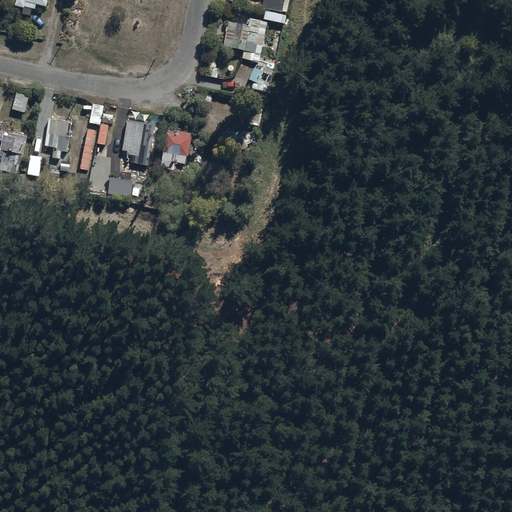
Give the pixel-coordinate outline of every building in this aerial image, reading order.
[(15,0),(14,6),(23,8),(24,7),(34,10),(36,5),(45,8),(47,0),(15,0)] [(284,0),(262,0),(261,9),(282,13),(284,0)] [(286,15),(265,11),(262,20),(284,24),(286,15)] [(248,25),(228,21),(223,47),(244,51),(242,60),(259,64),(266,29),(259,28),(261,21),(249,19),(248,25)] [(18,93),(13,111),(25,114),(30,96),(18,93)] [(249,108),(247,124),(259,126),(261,110),(249,108)] [(61,151),(67,151),(71,123),(48,119),(44,147),(55,148),(54,158),(60,159),(61,151)] [(154,124),(126,120),(122,152),(126,153),(126,155),(148,159),(154,124)] [(227,130),(216,136),(227,159),(248,147),(247,145),(257,139),(253,131),(246,135),(244,130),(237,133),(235,128),(228,132),(227,130)] [(192,133),(166,129),(160,166),(169,168),(168,170),(174,171),(175,163),(185,164),(186,157),(189,157),(192,133)] [(27,136),(4,132),(0,146),(0,157),(2,158),(0,165),(0,170),(18,174),(21,156),(23,156),(27,136)] [(41,157),(30,156),(27,175),(40,177),(41,157)] [(106,162),(94,161),(93,173),(105,174),(106,162)] [(133,183),(110,180),(108,196),(131,198),(133,183)]
